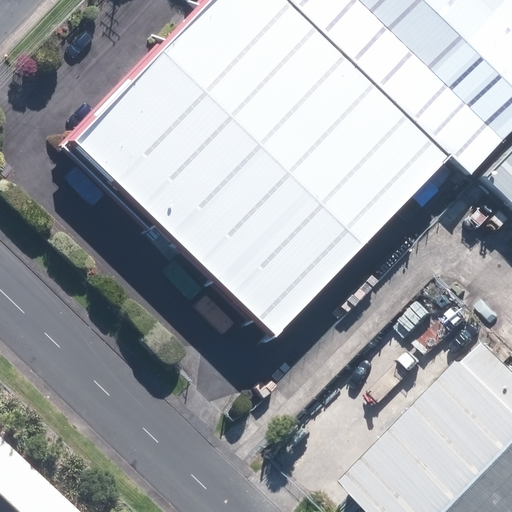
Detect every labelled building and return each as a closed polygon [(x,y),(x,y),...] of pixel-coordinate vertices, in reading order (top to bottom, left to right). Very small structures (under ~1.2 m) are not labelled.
[(437,159),(267,0),(219,0),(78,149),(273,332),(437,159)] [(511,0),(267,0),(437,159),(468,189),(511,142),(511,0)] [(511,142),(468,189),(511,230),(511,142)] [(511,511),(511,385),(476,352),(347,488),(371,511),(511,511)] [(83,511),(0,433),(0,491),(22,511),(83,511)]
